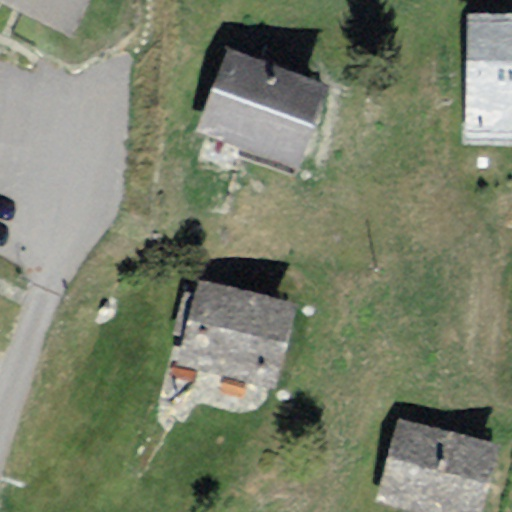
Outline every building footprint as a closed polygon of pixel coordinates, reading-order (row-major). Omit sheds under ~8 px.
[(91,0),(0,0),(0,8),(70,44),(91,0)] [(511,15),(463,14),(459,141),(511,142),(511,15)] [(325,105),(231,66),(202,136),(296,175),(325,105)] [(294,327),(205,300),(183,371),(273,398),(294,327)] [(481,511),(495,464),(404,438),(384,508),(399,511),(481,511)]
